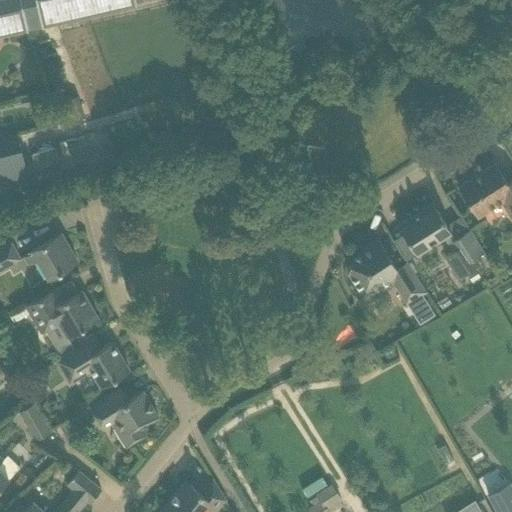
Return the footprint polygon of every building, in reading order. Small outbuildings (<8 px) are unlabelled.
[(0,0),(0,35),(135,5),(133,0),(0,0)] [(57,58),(44,63),(47,72),(60,67),(57,58)] [(60,79),(51,82),(55,93),(63,91),(60,79)] [(33,97),(19,100),(21,109),(35,106),(33,97)] [(75,97),(59,103),(66,121),(82,116),(75,97)] [(0,138),(0,181),(26,175),(21,156),(15,135),(0,138)] [(457,186),(468,203),(477,217),(500,202),(511,219),(511,218),(511,177),(506,182),(494,163),(457,186)] [(75,168),(61,175),(65,182),(79,174),(75,168)] [(476,257),(483,253),(479,247),(468,230),(454,238),(432,203),(397,225),(415,254),(444,235),(453,250),(444,256),(458,277),(480,263),(476,257)] [(34,261),(45,280),(60,271),(77,261),(60,232),(31,249),(32,251),(23,256),(28,264),(34,261)] [(349,274),(364,298),(383,286),(385,289),(394,283),(407,304),(425,292),(417,279),(406,262),(396,268),(376,238),(368,243),(370,247),(352,258),(349,274)] [(0,248),(0,269),(19,258),(10,243),(0,248)] [(437,262),(426,269),(435,284),(447,276),(437,262)] [(36,299),(25,306),(36,326),(41,333),(58,323),(66,337),(80,329),(98,319),(81,290),(60,302),(53,289),(36,299)] [(54,361),(66,380),(82,370),(84,374),(89,371),(99,388),(129,369),(111,341),(94,351),(88,340),(54,361)] [(5,356),(0,359),(0,374),(12,367),(5,356)] [(110,421),(115,430),(126,447),(145,435),(141,428),(158,417),(142,390),(127,399),(120,388),(89,407),(101,426),(110,421)] [(19,412),(35,440),(50,431),(34,403),(19,412)] [(72,418),(61,425),(68,436),(78,429),(72,418)] [(0,486),(19,467),(6,454),(2,458),(0,456),(0,486)] [(123,465),(118,470),(123,475),(128,469),(123,465)] [(23,511),(76,511),(87,500),(90,503),(100,489),(77,470),(66,484),(73,489),(79,494),(64,511),(44,511),(32,502),(23,511)] [(163,511),(200,511),(204,508),(209,511),(214,511),(224,500),(212,479),(201,486),(197,490),(185,480),(161,510),(163,511)] [(511,511),(511,489),(508,482),(487,494),(497,511),(511,511)] [(329,511),(327,507),(341,499),(336,491),(322,499),(307,508),(309,511),(329,511)]
